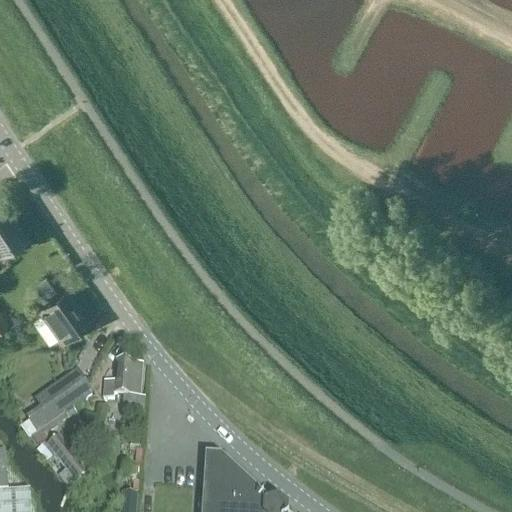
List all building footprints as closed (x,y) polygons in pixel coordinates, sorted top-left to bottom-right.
[(0,247),(23,232),(4,203),(0,205),(0,247)] [(46,297),(55,290),(46,276),(36,283),(46,297)] [(61,341),(88,322),(66,291),(39,310),(61,341)] [(116,362),(115,383),(105,383),(103,400),(114,400),(114,396),(128,397),(127,413),(143,415),(144,398),(140,398),(142,364),(116,362)] [(78,376),(36,406),(39,410),(28,417),(39,433),(92,396),(86,386),(78,376)] [(69,489),(87,475),(58,437),(47,445),(53,453),(66,470),(59,476),(69,489)] [(0,511),(29,511),(29,492),(7,493),(5,453),(0,453),(0,511)] [(220,460),(205,459),(200,511),(286,511),(276,504),(269,506),(220,460)] [(137,484),(138,466),(125,465),(124,476),(127,477),(127,480),(131,480),(131,484),(137,484)] [(140,471),(140,487),(157,488),(157,472),(140,471)] [(120,495),(119,511),(134,511),(136,496),(120,495)]
